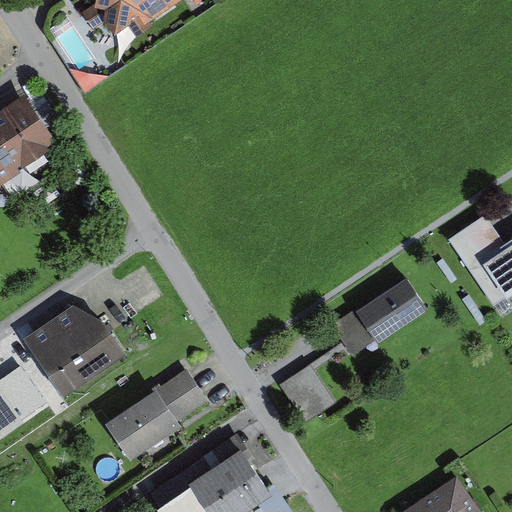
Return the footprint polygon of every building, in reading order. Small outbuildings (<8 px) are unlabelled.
[(101,0),(100,5),(114,10),(111,18),(123,28),(134,25),(139,31),(176,6),(170,0),(101,0)] [(0,191),(71,145),(37,92),(0,116),(0,191)] [(511,243),(492,216),(455,242),(500,307),(511,298),(511,243)] [(408,275),(336,326),(358,356),(430,306),(408,275)] [(87,304),(31,340),(67,399),(141,354),(122,321),(87,304)] [(111,425),(135,459),(218,402),(189,359),(147,388),(153,397),(111,425)] [(282,382),(306,420),(337,400),(313,362),(282,382)] [(301,511),(245,432),(157,495),(168,511),(200,511),(215,502),(221,511),(262,511),(265,510),(266,511),(301,511)] [(491,511),(466,475),(407,511),(491,511)]
